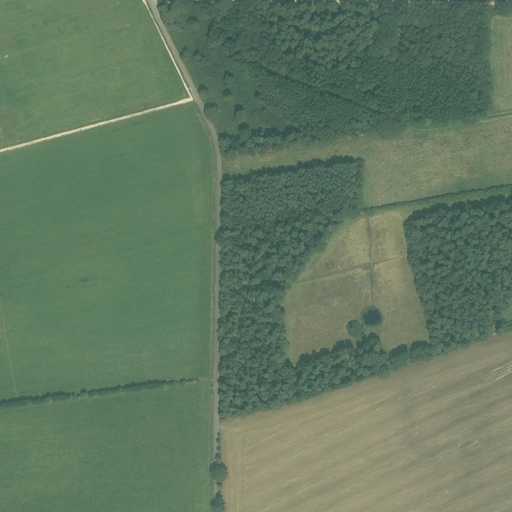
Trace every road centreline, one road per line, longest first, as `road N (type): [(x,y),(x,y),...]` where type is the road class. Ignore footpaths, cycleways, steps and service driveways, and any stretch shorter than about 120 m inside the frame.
road 1 (unclassified): [(215,511),(218,148),(151,0)]
road 2 (track): [(151,0),(511,3)]
